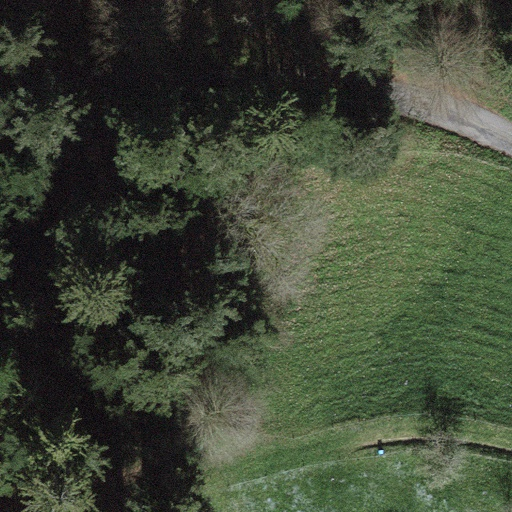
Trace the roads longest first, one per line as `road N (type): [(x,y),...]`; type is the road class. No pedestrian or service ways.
road 1 (track): [(0,33),(291,28),(511,97)]
road 2 (track): [(284,448),(389,426),(441,424),(511,438)]
